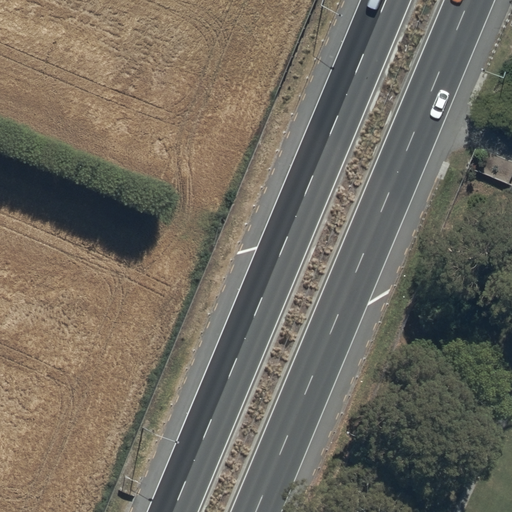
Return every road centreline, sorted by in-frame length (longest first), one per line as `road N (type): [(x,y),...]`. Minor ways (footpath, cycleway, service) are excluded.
road 1 (trunk): [(470,0),(256,511)]
road 2 (trunk): [(172,511),(385,0)]
